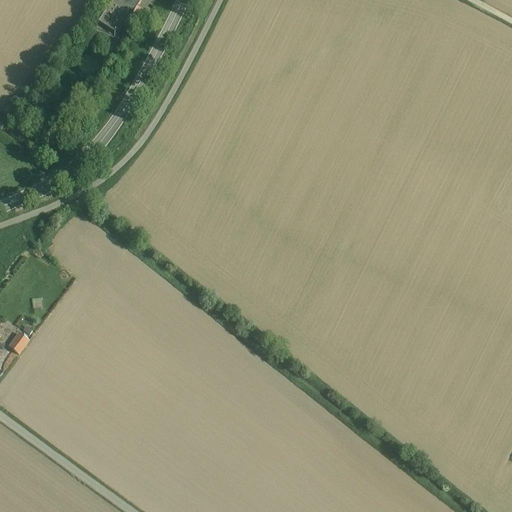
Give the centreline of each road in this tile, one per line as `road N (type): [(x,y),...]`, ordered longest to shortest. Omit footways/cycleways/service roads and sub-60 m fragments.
road 1 (tertiary): [(0,208),(88,157),(142,82),(182,0)]
road 2 (unclassified): [(0,416),(130,511)]
